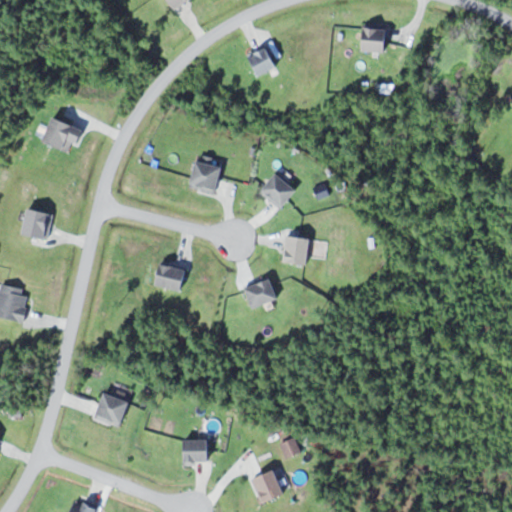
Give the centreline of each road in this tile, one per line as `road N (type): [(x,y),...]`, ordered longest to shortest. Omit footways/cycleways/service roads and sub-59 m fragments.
road 1 (residential): [(4,511),(44,429),(105,174),(148,92),(211,35),(281,0)]
road 2 (residential): [(197,511),(35,450)]
road 3 (residential): [(241,235),(98,204)]
